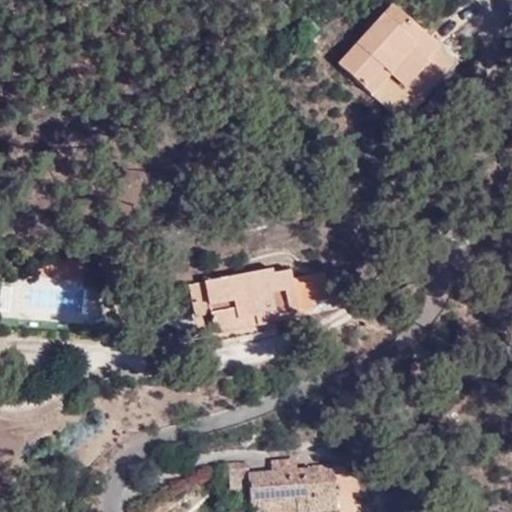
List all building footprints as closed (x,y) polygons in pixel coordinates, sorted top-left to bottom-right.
[(356,45),(337,66),(397,121),(451,59),(391,6),(362,38),(367,42),(360,49),(356,45)] [(362,38),(356,45),(360,49),(367,42),(362,38)] [(402,125),(456,64),(451,59),(397,121),(402,125)] [(70,257),(50,253),(35,276),(84,279),(91,270),(70,257)] [(273,273),(273,269),(203,282),(209,314),(211,327),(237,320),(236,320),(254,316),(256,326),(265,324),(265,319),(298,312),(298,311),(292,279),(291,270),(273,273)] [(331,285),(324,272),(292,279),(298,311),(313,308),(312,302),(341,295),(331,285)] [(187,285),(193,318),(209,314),(203,282),(187,285)] [(254,316),(236,320),(237,320),(239,330),(256,326),(254,316)] [(239,330),(237,320),(211,327),(213,335),(239,330)] [(295,462),(273,463),(273,472),(296,470),(295,462)] [(228,464),(229,492),(249,490),(250,508),(304,504),(305,511),(312,511),(336,510),(333,467),(296,470),(273,472),(248,474),(247,464),(228,464)]
